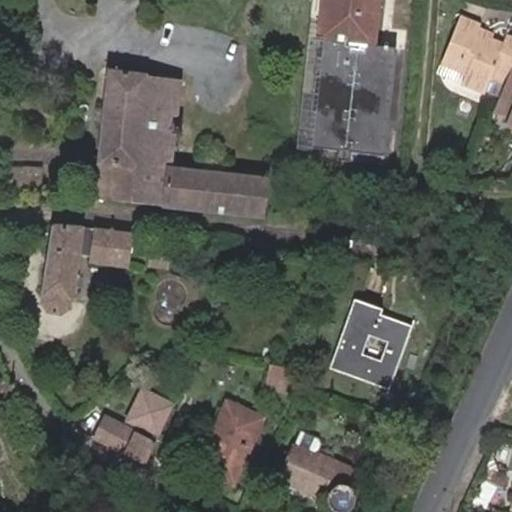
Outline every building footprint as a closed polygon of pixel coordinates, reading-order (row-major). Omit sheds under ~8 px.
[(316,0),(296,153),(327,157),(326,166),(340,168),(341,159),(375,164),(389,54),(366,51),(372,0),(316,0)] [(496,98),(510,66),(511,60),(511,42),(505,39),(502,46),(476,36),(478,29),(458,21),(440,61),(465,72),(461,83),(496,98)] [(502,46),(505,39),(478,29),(476,36),(502,46)] [(465,72),(440,61),(436,73),(461,83),(465,72)] [(496,98),(492,110),(508,117),(505,125),(511,127),(511,66),(510,66),(496,98)] [(260,221),(264,184),(224,178),(190,174),(169,171),(173,135),(182,135),(183,124),(175,123),(180,81),(111,72),(94,200),(260,221)] [(191,161),(190,174),(224,178),(226,166),(220,158),(200,155),(191,161)] [(41,166),(10,164),(8,190),(39,192),(41,166)] [(79,230),(51,227),(42,297),(45,297),(44,306),(50,314),(61,315),(67,308),(68,299),(71,299),(76,252),(79,230)] [(131,234),(79,230),(76,252),(90,254),(90,260),(128,264),(131,234)] [(170,252),(151,250),(150,262),(169,263),(170,252)] [(414,329),(381,317),(384,309),(359,299),(334,371),(390,393),(414,329)] [(273,371),(268,394),(298,400),(302,377),(273,371)] [(177,402),(151,389),(134,424),(139,426),(135,434),(149,441),(139,462),(145,465),(177,402)] [(199,468),(236,487),(269,425),(234,405),(199,468)] [(106,418),(104,422),(95,440),(139,462),(149,441),(135,434),(106,418)] [(350,483),(355,474),(311,452),(307,461),(295,482),(294,485),(339,509),(339,511),(361,511),(362,506),(367,503),(367,500),(364,490),(350,483)] [(285,477),(295,482),(307,461),(297,456),(285,477)] [(369,481),(355,474),(350,483),(364,490),(369,481)]
